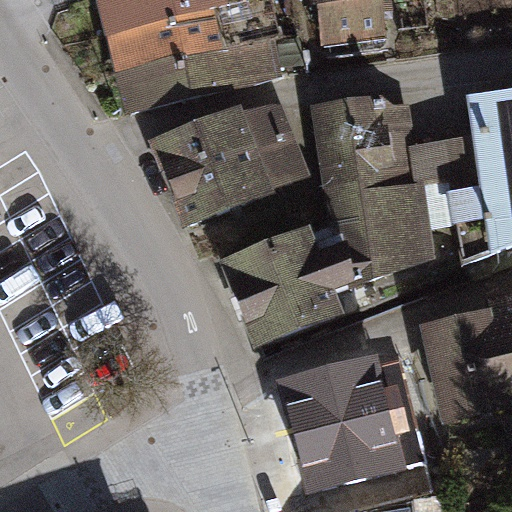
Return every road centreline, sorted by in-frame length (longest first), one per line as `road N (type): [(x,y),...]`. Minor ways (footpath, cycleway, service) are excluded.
road 1 (residential): [(211,423),(149,289),(0,41)]
road 2 (unclassified): [(211,423),(53,511)]
